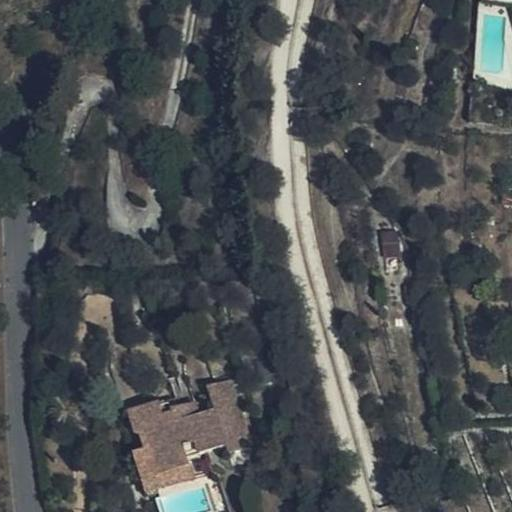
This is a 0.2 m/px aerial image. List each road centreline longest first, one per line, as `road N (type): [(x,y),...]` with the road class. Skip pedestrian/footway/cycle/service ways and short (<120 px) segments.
road 1 (residential): [(19,251),(53,241),(94,127),(134,235),(178,239),(220,0)]
road 2 (residential): [(19,251),(13,365),(31,511)]
